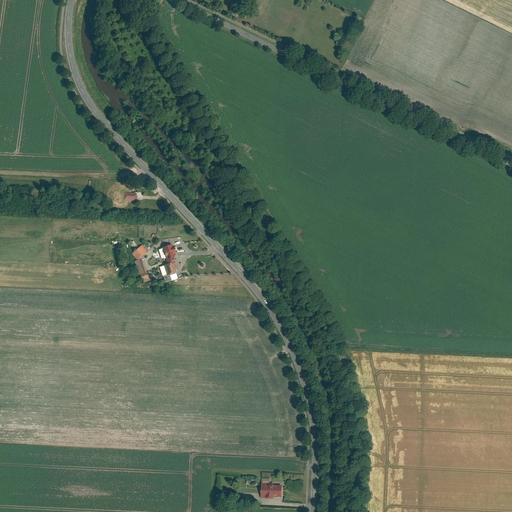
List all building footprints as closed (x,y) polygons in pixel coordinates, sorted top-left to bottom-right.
[(238,17),(240,11),(235,9),(232,15),(238,17)] [(132,252),(138,259),(142,256),(147,252),(142,244),(139,247),(136,244),(133,246),(136,250),(132,252)] [(149,280),(142,256),(138,259),(137,261),(135,262),(138,273),(140,273),(143,282),(149,280)] [(167,265),(165,256),(157,258),(157,259),(152,260),(154,270),(160,268),(160,266),(161,266),(164,276),(171,274),(177,272),(174,262),(167,265)] [(285,485),(263,484),(263,496),(270,497),(270,498),(277,499),(277,497),(284,497),(285,485)]
